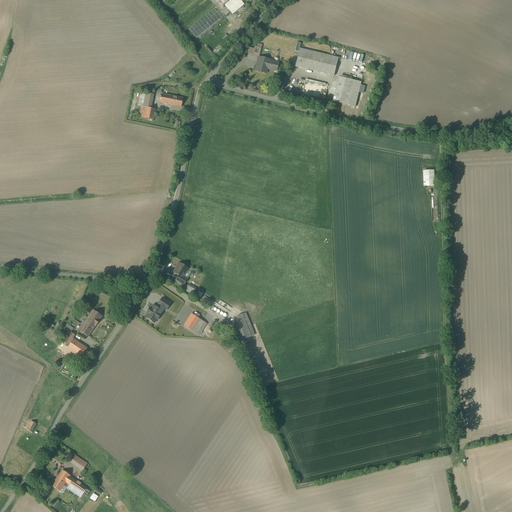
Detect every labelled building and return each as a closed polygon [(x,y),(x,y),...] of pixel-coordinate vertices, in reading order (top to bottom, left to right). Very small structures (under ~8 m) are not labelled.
[(263,48),(256,46),(254,55),(261,56),(263,48)] [(301,49),(297,67),(336,76),(340,58),(301,49)] [(278,63),(258,58),(255,71),(266,73),(267,69),(276,71),(278,63)] [(363,83),(341,77),(335,102),(357,107),(363,83)] [(155,95),(142,93),(139,106),(143,107),(141,118),(155,120),(155,118),(157,110),(151,109),(152,106),(153,106),(155,95)] [(183,99),(162,94),(160,103),(181,107),(183,99)] [(435,171),(425,171),(425,187),(436,186),(435,171)] [(186,280),(185,278),(190,270),(179,263),(173,273),(179,277),(176,281),(183,285),(186,280)] [(195,289),(188,285),(185,290),(192,294),(195,289)] [(154,304),(146,316),(155,322),(164,309),(166,311),(169,305),(161,300),(157,306),(154,304)] [(88,336),(101,317),(93,311),(85,323),(84,322),(79,330),(88,336)] [(246,313),(237,317),(238,320),(232,322),(239,342),(255,335),(246,313)] [(199,335),(206,323),(191,314),(184,326),(199,335)] [(59,349),(79,363),(88,350),(74,340),(76,337),(68,332),(67,334),(68,335),(63,342),(59,349)] [(33,433),(37,424),(32,421),(28,430),(33,433)] [(77,456),(72,463),(84,470),(88,464),(77,456)] [(69,476),(62,471),(51,486),(59,491),(65,482),(69,485),(66,488),(80,498),(82,494),(86,496),(90,491),(80,484),(81,484),(77,481),(77,482),(69,476)]
